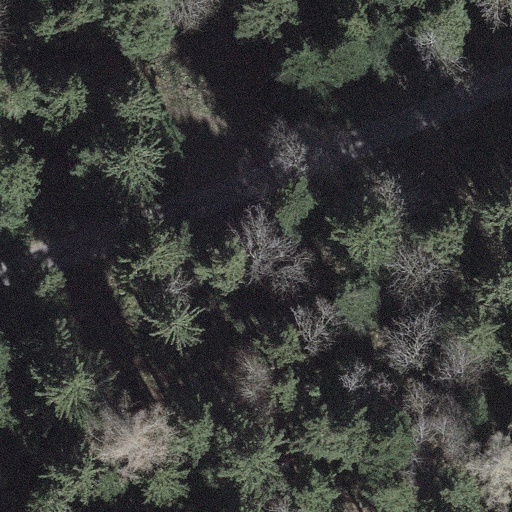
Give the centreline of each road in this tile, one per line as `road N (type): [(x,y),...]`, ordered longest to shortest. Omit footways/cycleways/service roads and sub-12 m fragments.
road 1 (residential): [(511,60),(382,90),(0,233)]
road 2 (track): [(255,138),(0,70)]
